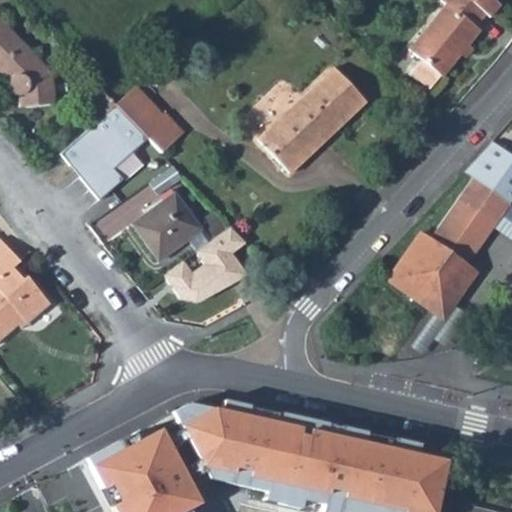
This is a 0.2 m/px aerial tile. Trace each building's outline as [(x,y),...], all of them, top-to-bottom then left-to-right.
[(439,76),(457,54),(464,45),(476,30),(472,27),(483,13),(487,16),(496,4),(491,0),(437,0),(437,1),(442,5),(406,50),(418,60),(407,74),(427,89),(438,75),(439,76)] [(0,77),(5,84),(5,88),(10,93),(12,94),(16,94),(17,104),(51,102),(48,72),(0,21),(0,77)] [(464,45),(457,54),(462,58),(470,49),(464,45)] [(286,174),(325,137),(362,101),(330,68),(254,139),(286,174)] [(132,88),(113,105),(140,133),(147,140),(159,153),(177,134),(132,88)] [(113,105),(99,91),(91,99),(91,106),(100,116),(113,105)] [(100,116),(97,120),(57,154),(67,166),(73,162),(82,173),(77,178),(96,201),(120,181),(111,170),(147,140),(140,133),(113,105),(100,116)] [(471,178),(507,204),(511,196),(511,156),(492,143),(464,173),(471,178)] [(471,178),(428,239),(419,233),(386,280),(435,316),(469,268),(464,265),(491,226),(507,204),(471,178)] [(171,195),(129,224),(155,260),(198,230),(171,195)] [(511,207),(507,204),(491,226),(511,241),(511,207)] [(181,259),(162,272),(180,298),(195,301),(232,279),(235,256),(231,253),(242,242),(229,225),(194,251),(201,262),(190,271),(181,259)] [(0,335),(14,323),(13,321),(17,317),(23,324),(47,303),(22,274),(17,278),(8,267),(16,261),(0,241),(0,335)] [(13,321),(14,323),(18,328),(23,324),(17,317),(13,321)] [(114,454),(88,468),(116,511),(232,511),(228,504),(256,511),(277,511),(283,493),(364,511),(433,511),(435,503),(446,450),(215,401),(195,405),(111,448),(114,454)] [(449,506),(448,511),(491,511),(450,502),(449,506)] [(433,511),(448,511),(449,506),(435,503),(433,511)]
